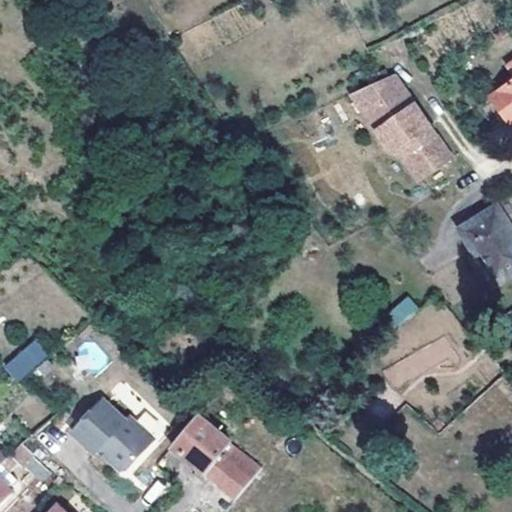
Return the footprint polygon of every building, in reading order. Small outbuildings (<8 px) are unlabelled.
[(511,61),(502,68),(511,81),(511,80),(511,61)] [(417,181),(452,157),(394,76),(348,96),(390,154),(396,151),(417,181)] [(511,113),(511,114),(511,80),(511,81),(491,96),(505,116),(511,113)] [(511,228),(498,206),(499,205),(499,203),(457,230),(475,259),(492,287),(511,275),(511,228)] [(386,311),(395,326),(419,312),(411,297),(386,311)] [(447,335),(382,369),(393,390),(458,357),(447,335)] [(17,383),(48,355),(34,339),(3,366),(17,383)] [(112,454),(109,458),(122,469),(152,438),(127,416),(125,419),(102,399),(72,432),(96,453),(100,449),(103,446),(112,454)] [(233,441),(199,414),(198,415),(172,446),(237,498),(262,468),(232,442),(233,441)] [(100,449),(109,458),(112,454),(103,446),(100,449)] [(0,464),(11,473),(18,467),(8,457),(0,464)] [(0,504),(14,491),(0,477),(0,504)] [(68,511),(59,503),(50,511),(68,511)]
